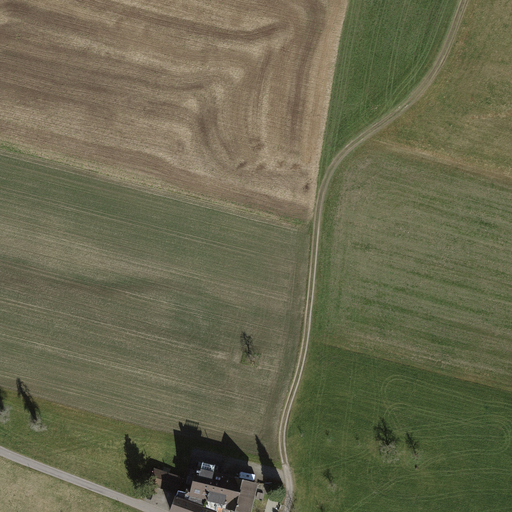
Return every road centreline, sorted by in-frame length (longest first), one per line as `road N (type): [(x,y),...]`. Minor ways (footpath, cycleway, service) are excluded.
road 1 (track): [(464,0),(439,71),(412,102),(351,143),(321,191),(305,338),(282,425),(285,511)]
road 2 (unclassified): [(153,511),(0,450)]
